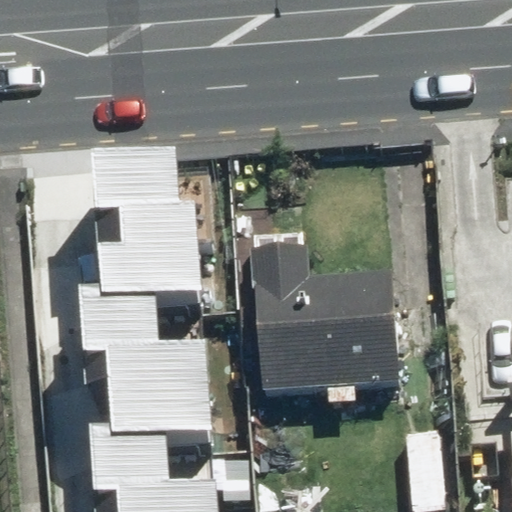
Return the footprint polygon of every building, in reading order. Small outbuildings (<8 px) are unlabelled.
[(198,186),(110,190),(112,257),(140,256),(141,284),(120,285),(122,336),(219,332),(216,248),(200,243),(198,186)] [(405,392),(397,280),(317,285),(314,252),(259,256),(269,401),(405,392)] [(49,309),(48,293),(30,294),(34,357),(56,356),(62,441),(159,435),(153,344),(109,346),(107,305),(49,309)] [(166,443),(108,445),(90,446),(92,507),(110,506),(110,511),(212,511),(212,500),(167,501),(166,443)] [(511,511),(511,454),(478,456),(480,511),(511,511)]
